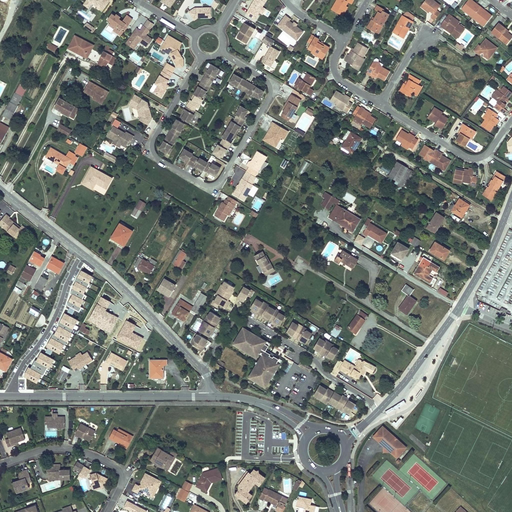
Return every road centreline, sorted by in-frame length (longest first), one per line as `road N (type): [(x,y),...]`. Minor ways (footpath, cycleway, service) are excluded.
road 1 (residential): [(202,54),(151,139),(153,154),(206,185),(221,181),(271,94),(268,79),(219,50)]
road 2 (unclassified): [(0,187),(111,275),(201,367)]
road 3 (residential): [(201,367),(238,311),(382,406)]
road 4 (secondary): [(0,396),(209,396)]
road 5 (residential): [(0,462),(36,449),(95,456),(123,470),(107,511)]
road 6 (residential): [(381,103),(476,158),(511,117)]
road 7 (unknown): [(6,187),(62,70),(91,64)]
road 8 (residential): [(366,0),(333,59),(337,76),(381,103)]
road 9 (secondary): [(382,406),(459,305)]
